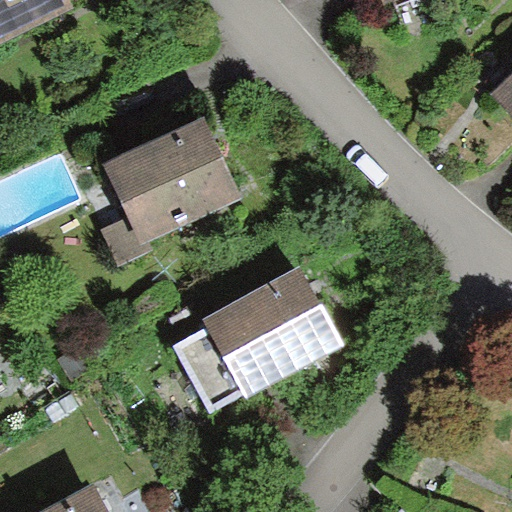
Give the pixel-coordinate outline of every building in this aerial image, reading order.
[(0,0),(0,45),(82,8),(78,0),(0,0)] [(511,71),(491,90),(511,112),(511,71)] [(146,244),(247,198),(211,117),(109,163),(146,244)] [(251,395),(347,346),(307,269),(211,318),(251,395)] [(114,511),(99,484),(47,511),(114,511)]
